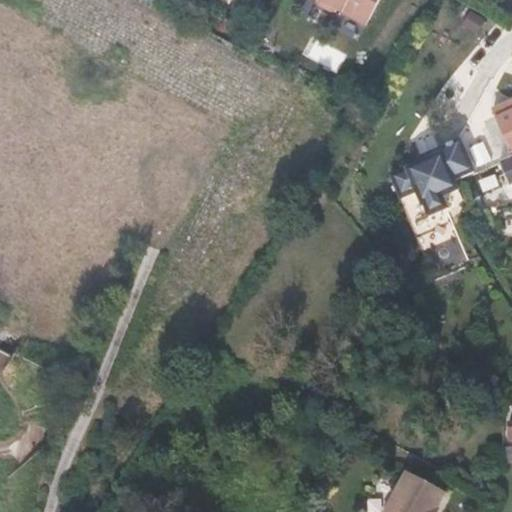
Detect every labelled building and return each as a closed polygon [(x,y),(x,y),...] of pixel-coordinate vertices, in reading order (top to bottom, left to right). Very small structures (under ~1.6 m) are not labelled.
[(318,0),(319,3),(333,10),(338,8),(366,23),(378,0),(318,0)] [(478,30),(483,16),(466,10),(461,24),(478,30)] [(495,119),(510,153),(511,152),(511,99),(490,110),(495,119)] [(419,148),(436,140),(430,126),(413,134),(419,148)] [(459,189),(454,180),(475,171),(460,138),(440,147),(442,152),(424,160),(391,175),(401,197),(416,191),(422,205),(424,204),(429,215),(447,207),(442,196),(459,189)] [(440,147),(421,155),(424,160),(442,152),(440,147)] [(511,183),(511,159),(500,164),(509,185),(511,183)] [(494,207),(497,206),(488,190),(481,194),(492,207),(494,207)] [(481,194),(472,199),(479,213),(480,215),(495,208),(494,207),(492,207),(481,194)] [(498,462),(511,460),(511,445),(500,447),(498,462)] [(379,511),(427,511),(448,471),(410,450),(379,511)]
